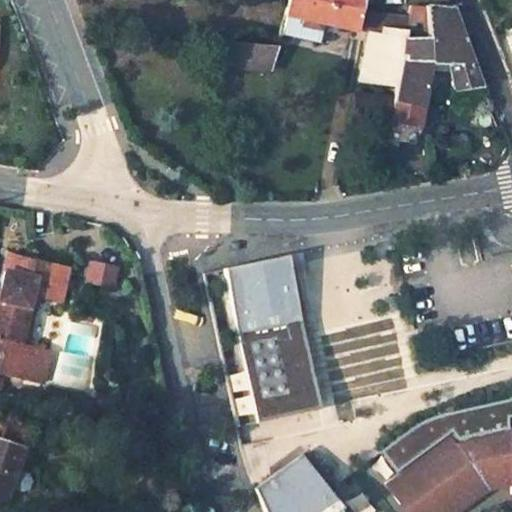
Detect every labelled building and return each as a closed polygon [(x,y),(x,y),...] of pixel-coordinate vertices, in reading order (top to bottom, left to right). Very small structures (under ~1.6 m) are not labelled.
[(287,0),(286,9),(357,23),(359,7),(360,0),(287,0)] [(418,97),(421,98),(429,54),(446,56),(451,87),(480,84),(452,5),(447,3),(418,0),(412,0),(409,16),(397,79),(394,93),(418,97)] [(409,16),(359,7),(357,23),(366,25),(382,28),(405,33),(409,16)] [(358,71),(375,74),(382,28),(366,25),(358,71)] [(405,33),(382,28),(375,74),(397,79),(405,33)] [(264,63),(269,38),(221,34),(218,56),(226,57),(264,63)] [(394,90),(361,84),(350,136),(384,143),(389,114),(394,90)] [(414,119),(418,97),(394,93),(389,114),(414,119)] [(124,256),(100,251),(95,270),(120,275),(124,256)] [(263,418),(327,404),(290,251),(227,266),(263,418)] [(56,264),(4,254),(0,273),(0,372),(25,379),(32,349),(21,346),(10,344),(23,291),(35,294),(49,298),(56,264)] [(49,298),(56,299),(63,266),(56,264),(49,298)] [(263,418),(227,266),(210,270),(244,423),(263,418)] [(21,346),(35,294),(23,291),(10,344),(21,346)] [(45,352),(32,349),(25,379),(38,382),(45,352)] [(511,418),(511,401),(511,397),(423,421),(381,451),(396,472),(452,429),(458,437),(508,429),(507,420),(511,418)] [(511,420),(511,432),(452,442),(449,438),(386,483),(405,511),(450,511),(487,487),(481,480),(511,478),(511,492),(511,420)] [(0,444),(0,511),(10,511),(31,455),(0,444)] [(313,468),(305,455),(257,485),(267,511),(343,511),(329,492),(339,485),(323,461),(313,468)]
